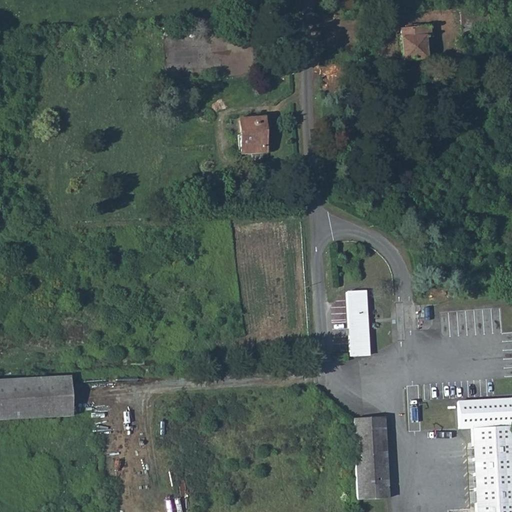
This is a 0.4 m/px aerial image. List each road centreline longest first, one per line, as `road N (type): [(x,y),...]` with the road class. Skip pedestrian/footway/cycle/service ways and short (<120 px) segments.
road 1 (unclassified): [(315,221),(326,373),(343,387),(391,384),(406,367),(398,263),(374,237),(344,226)]
road 2 (track): [(89,390),(326,373)]
road 3 (unclassified): [(306,0),(315,221)]
